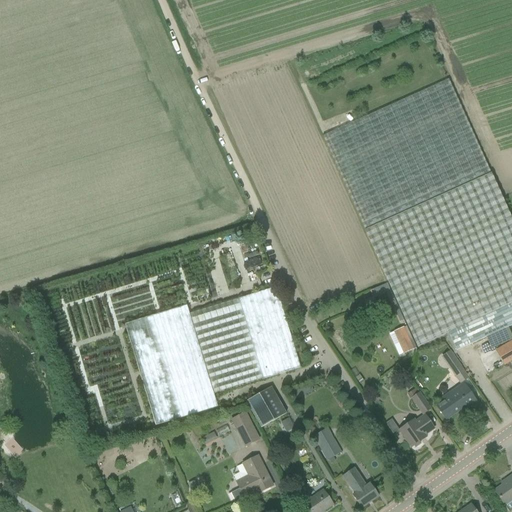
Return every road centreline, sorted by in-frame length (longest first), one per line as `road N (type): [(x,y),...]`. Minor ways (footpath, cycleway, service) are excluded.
road 1 (track): [(163,0),(302,311),(419,494)]
road 2 (tertiary): [(395,511),(511,430)]
